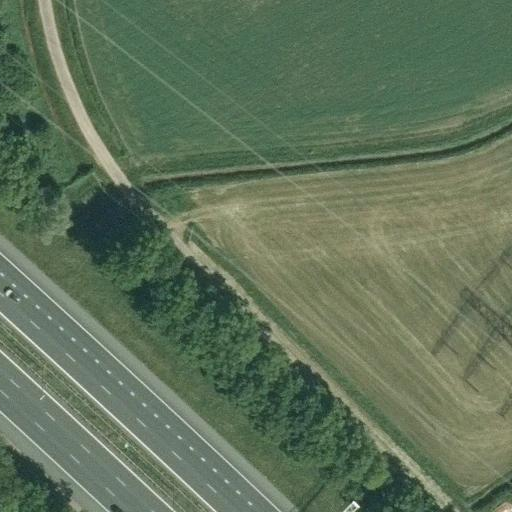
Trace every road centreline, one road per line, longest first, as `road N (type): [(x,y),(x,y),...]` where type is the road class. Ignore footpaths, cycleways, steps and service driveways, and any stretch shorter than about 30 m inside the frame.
road 1 (motorway): [(241,511),(0,283)]
road 2 (motorway): [(0,383),(140,511)]
